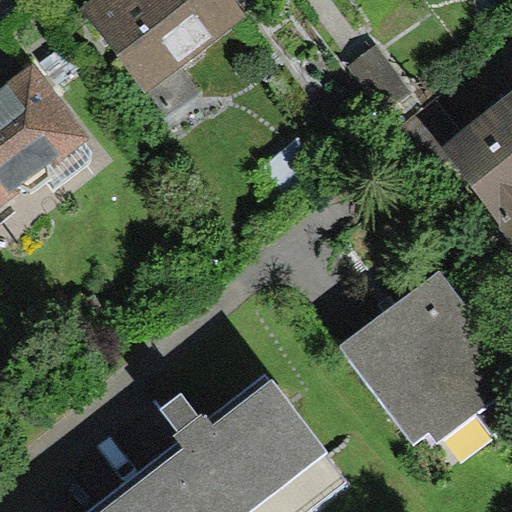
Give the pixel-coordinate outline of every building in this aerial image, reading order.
[(117,0),(82,26),(150,118),(249,46),(214,0),(117,0)] [(0,98),(0,241),(87,176),(18,85),(0,98)] [(435,101),(393,134),(490,260),(511,243),(511,99),(463,137),(452,123),(435,101)] [(387,326),(340,361),(408,453),(506,380),(438,288),(387,326)] [(207,413),(108,485),(128,511),(336,511),(346,505),(253,381),(229,396),(212,374),(190,389),(197,399),(207,413)] [(71,511),(128,511),(108,485),(71,511)]
